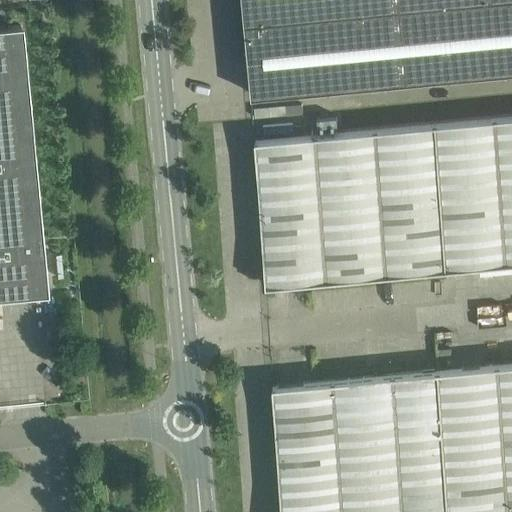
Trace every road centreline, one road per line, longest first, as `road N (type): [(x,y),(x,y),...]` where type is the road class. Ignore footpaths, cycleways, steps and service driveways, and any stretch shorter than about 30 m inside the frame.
road 1 (tertiary): [(191,420),(150,0)]
road 2 (unclassified): [(0,438),(191,420)]
